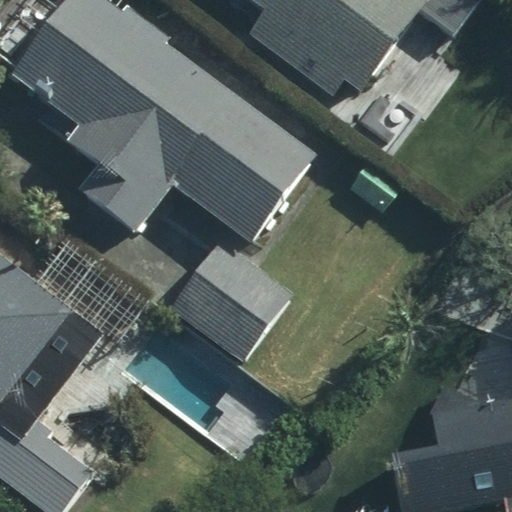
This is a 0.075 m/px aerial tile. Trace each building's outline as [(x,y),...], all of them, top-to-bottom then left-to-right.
[(58,161),(92,185),(74,209),(136,254),(172,205),(250,262),(316,174),(79,0),(77,0),(13,87),(78,135),(58,161)] [(221,0),(260,30),(246,49),(323,109),(337,90),(357,105),(427,15),(407,0),(221,0)] [(288,302),(213,249),(170,310),(245,363),(288,302)] [(0,409),(67,326),(0,274),(0,409)] [(511,402),(427,420),(435,461),(381,472),(389,511),(462,511),(511,502),(511,402)]
